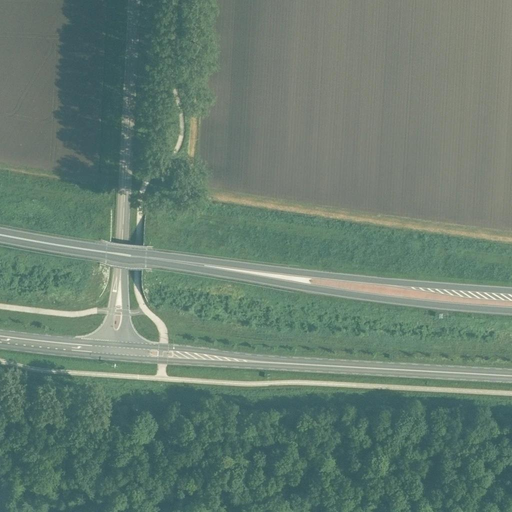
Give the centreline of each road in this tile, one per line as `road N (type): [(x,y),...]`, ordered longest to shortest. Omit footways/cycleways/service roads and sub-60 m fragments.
road 1 (secondary): [(201,357),(511,375)]
road 2 (trunk): [(229,269),(309,288),(511,310)]
road 3 (trunk): [(511,290),(229,269)]
road 4 (tertiary): [(119,279),(133,0)]
road 5 (trunk): [(229,269),(0,233)]
